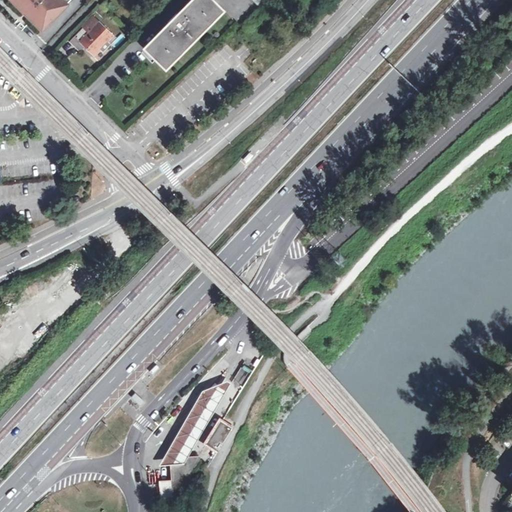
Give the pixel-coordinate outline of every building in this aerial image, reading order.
[(11,0),(40,30),(70,0),(11,0)] [(225,14),(211,0),(195,0),(145,50),(167,71),(225,14)] [(253,0),(261,8),(270,0),(253,0)] [(100,8),(97,10),(102,15),(109,8),(104,4),(100,8)] [(94,18),(73,39),(79,45),(81,43),(86,48),(94,56),(100,50),(102,52),(109,45),(107,43),(113,37),(94,18)] [(81,53),(86,48),(81,43),(79,45),(73,39),(70,42),(81,53)] [(251,151),(244,159),(247,162),(254,154),(251,151)] [(157,364),(149,372),(153,375),(160,367),(157,364)] [(243,383),(252,370),(245,365),(235,378),(243,383)] [(230,378),(226,384),(230,387),(234,380),(230,378)] [(230,387),(226,384),(225,385),(203,394),(180,432),(160,465),(180,464),(180,461),(187,460),(230,387)] [(141,408),(146,403),(136,392),(131,397),(141,408)] [(180,461),(180,464),(181,466),(171,466),(171,481),(159,482),(161,501),(172,500),(174,503),(200,460),(197,460),(193,460),(187,460),(180,461)]
